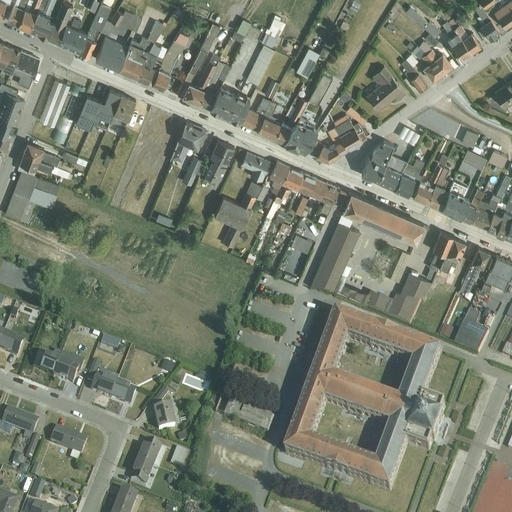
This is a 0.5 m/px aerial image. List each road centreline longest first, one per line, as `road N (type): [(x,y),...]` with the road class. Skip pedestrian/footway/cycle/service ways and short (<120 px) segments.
road 1 (tertiary): [(331,172),(53,49)]
road 2 (residential): [(331,172),(511,36)]
road 3 (residential): [(0,380),(117,429),(86,511)]
road 4 (tertiary): [(511,247),(331,172)]
road 5 (residential): [(53,49),(0,193)]
road 6 (unknown): [(388,0),(326,105)]
